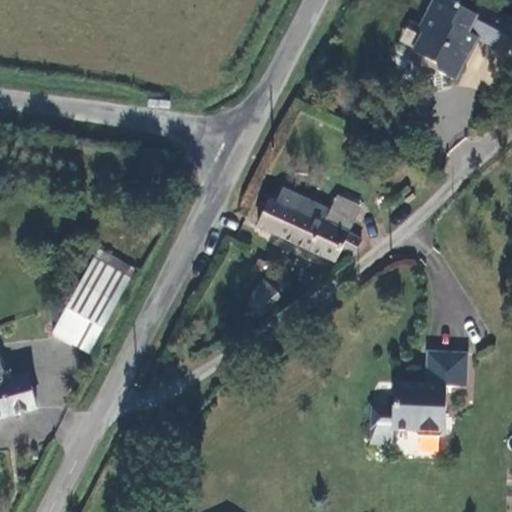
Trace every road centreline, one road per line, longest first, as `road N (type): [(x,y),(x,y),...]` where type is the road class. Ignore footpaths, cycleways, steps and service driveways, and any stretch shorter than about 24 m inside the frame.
road 1 (unclassified): [(247,139),(53,511)]
road 2 (unclassified): [(247,139),(0,98)]
road 3 (unclassified): [(320,0),(247,139)]
